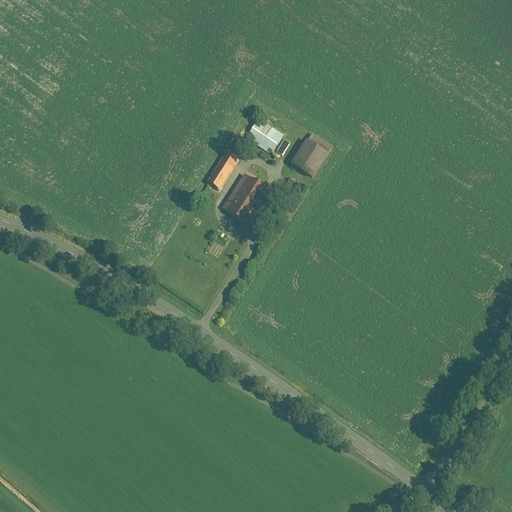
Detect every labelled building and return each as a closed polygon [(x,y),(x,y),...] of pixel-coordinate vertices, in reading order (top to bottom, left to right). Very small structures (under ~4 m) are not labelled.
[(283,135),(260,121),(248,140),(271,154),(283,135)] [(332,149),(311,137),(293,165),(313,178),(332,149)] [(283,155),(288,144),(283,142),(277,152),(283,155)] [(240,160),(228,152),(209,180),(222,188),(240,160)] [(246,176),(226,207),(248,222),(269,191),(246,176)] [(294,193),(298,182),(288,178),(284,190),(294,193)]
